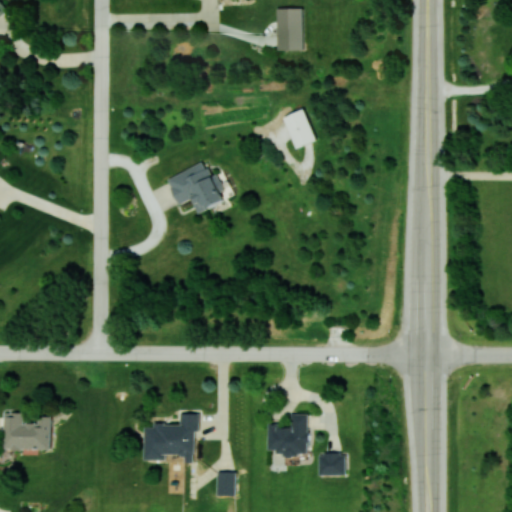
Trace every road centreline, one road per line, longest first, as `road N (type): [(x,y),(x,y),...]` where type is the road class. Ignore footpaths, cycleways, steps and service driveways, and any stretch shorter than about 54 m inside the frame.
road 1 (residential): [(0,352),(425,355)]
road 2 (residential): [(98,351),(99,0)]
road 3 (secondary): [(426,174),(425,355)]
road 4 (secondary): [(425,355),(426,511)]
